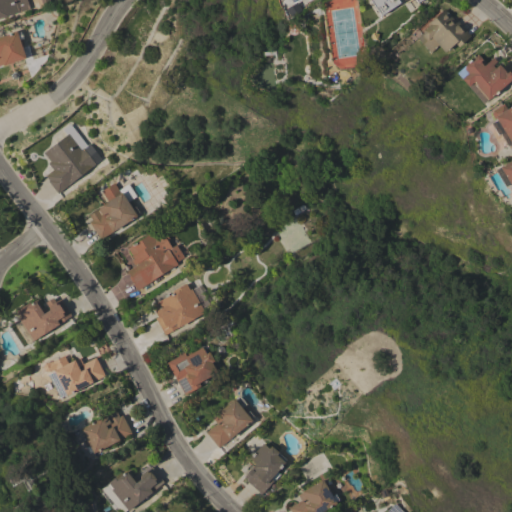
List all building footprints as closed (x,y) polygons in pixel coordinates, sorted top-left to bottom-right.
[(0,19),(0,0),(27,0),(30,9),(0,19)] [(421,0),(417,3),(415,0),(404,0),(380,16),(370,0),(421,0)] [(471,36),(458,47),(455,43),(444,52),(438,46),(430,53),(417,38),(422,34),(422,30),(429,24),(428,23),(444,9),(455,21),(456,20),(471,36)] [(0,36),(16,31),(17,33),(20,32),(23,38),(20,39),(23,41),(24,44),(22,47),(25,58),(3,66),(3,65),(0,66),(0,36)] [(483,104),(456,73),(477,54),(486,64),(493,57),(497,62),(492,66),(494,68),(499,64),(506,73),(508,71),(511,75),(510,77),(511,79),(483,104)] [(511,145),(495,118),(493,119),(490,114),(491,111),(503,104),(506,109),(511,105),(511,145)] [(87,145),(89,143),(101,159),(57,194),(47,181),(48,180),(45,176),(52,170),(47,163),(50,161),(43,153),(66,135),(62,130),(70,123),(87,145)] [(511,159),(511,190),(510,187),(511,186),(499,168),(511,159)] [(89,222),(92,221),(88,215),(102,206),(101,205),(107,201),(101,191),(114,182),(120,193),(122,192),(127,201),(131,201),(134,205),(134,207),(135,207),(139,212),(136,214),(137,216),(100,240),(89,222)] [(153,231),(156,236),(164,231),(170,240),(168,242),(171,247),(176,245),(184,257),(176,262),(177,264),(137,290),(128,277),(129,276),(126,271),(134,266),(131,261),(134,259),(127,248),(153,231)] [(155,318),(158,317),(152,308),(153,304),(173,293),(172,291),(185,283),(189,290),(191,289),(197,286),(209,309),(164,335),(155,318)] [(71,316),(32,341),(18,318),(19,317),(15,311),(29,302),(30,304),(35,300),(35,301),(37,300),(44,310),(48,307),(45,302),(53,298),(55,302),(60,299),(71,316)] [(184,352),(186,356),(201,347),(205,354),(209,352),(214,361),(213,361),(218,369),(216,370),(217,372),(198,383),(200,386),(185,395),(166,363),(184,352)] [(105,376),(66,395),(59,398),(47,375),(54,372),(53,370),(74,360),(75,361),(80,358),(82,363),(95,357),(105,376)] [(234,399),(239,395),(246,404),(242,408),(246,413),(249,411),(254,417),(251,419),(252,420),(218,448),(205,432),(216,423),(212,418),(216,415),(215,413),(234,398),(234,399)] [(132,434),(93,453),(92,452),(89,454),(86,448),(89,446),(86,445),(84,442),(86,440),(80,428),(101,417),(101,419),(116,411),(119,416),(122,415),(132,434)] [(262,443),(268,448),(271,446),(286,460),(276,471),(280,474),(273,482),(272,482),(261,494),(246,481),(247,479),(244,476),(255,464),(249,458),(262,443)] [(164,482),(128,511),(127,510),(124,511),(120,511),(116,507),(113,510),(110,505),(113,503),(101,489),(108,483),(108,482),(120,472),(122,474),(128,469),(137,481),(140,479),(141,474),(151,466),(164,482)] [(328,490),(329,489),(331,490),(333,493),(333,495),(335,494),(338,500),(336,502),(336,503),(321,511),(290,511),(288,508),(301,501),(297,495),(302,492),(302,491),(322,479),(328,490)]
